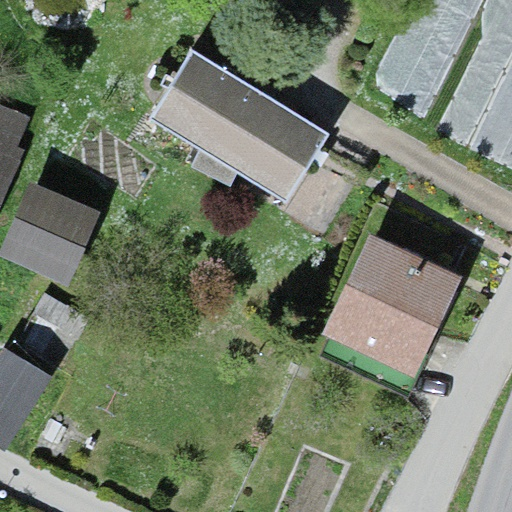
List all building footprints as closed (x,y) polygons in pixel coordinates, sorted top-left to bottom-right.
[(193,59),(157,116),(283,194),(319,136),(193,59)] [(23,120),(0,110),(0,196),(19,153),(10,149),(23,120)] [(92,215),(31,188),(2,252),(64,279),(92,215)] [(448,281),(359,241),(315,341),(403,380),(448,281)] [(44,379),(4,355),(0,362),(0,443),(3,446),(44,379)]
